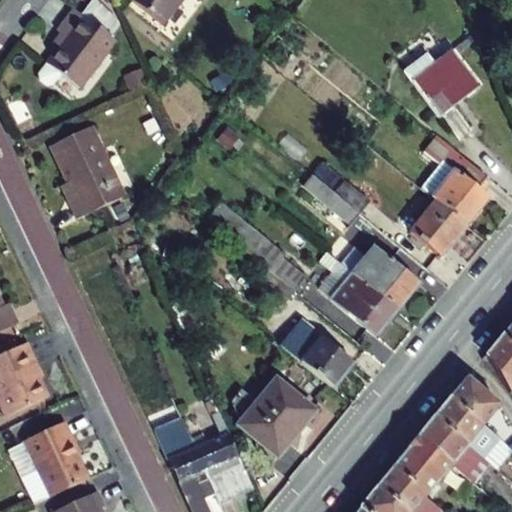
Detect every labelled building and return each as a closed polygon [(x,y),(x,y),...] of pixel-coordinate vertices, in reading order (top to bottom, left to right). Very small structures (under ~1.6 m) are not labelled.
[(182,0),(129,0),(162,26),(182,0)] [(78,90),(115,42),(74,10),(57,31),(67,39),(47,65),(78,90)] [(481,88),(453,51),(433,66),(411,82),(411,83),(438,119),(481,88)] [(411,82),(433,66),(426,56),(404,72),(411,82)] [(129,90),(147,83),(141,70),(124,77),(129,90)] [(216,93),(232,84),(227,74),(211,83),(216,93)] [(91,128),(49,147),(67,184),(83,218),(124,198),(91,128)] [(489,200),(477,190),(487,179),(437,137),(424,153),(439,166),(420,189),(435,201),(466,227),(489,200)] [(350,227),(359,216),(334,195),(312,177),(303,189),(350,227)] [(334,195),(359,216),(369,203),(345,183),(334,195)] [(75,221),(83,218),(67,184),(59,187),(75,221)] [(408,234),(439,260),(466,227),(435,201),(408,234)] [(264,268),(294,293),(304,280),(281,261),(284,258),(219,205),(206,221),(264,268)] [(175,260),(177,247),(166,245),(163,257),(175,260)] [(351,275),(396,312),(418,285),(373,248),(365,258),(355,250),(341,266),(344,269),(351,275)] [(341,266),(327,254),(319,264),(336,278),(344,269),(341,266)] [(284,305),(294,293),(264,268),(253,280),(284,305)] [(330,301),(351,275),(344,269),(336,278),(323,293),(326,297),(330,301)] [(389,320),(396,312),(351,275),(330,301),(375,338),(389,320)] [(0,334),(17,326),(10,312),(6,314),(0,301),(0,334)] [(400,314),(396,312),(389,320),(392,323),(400,314)] [(111,332),(124,366),(153,355),(140,321),(111,332)] [(280,346),(331,390),(352,365),(300,321),(280,346)] [(511,323),(503,334),(511,347),(511,323)] [(485,357),(511,396),(511,347),(503,334),(485,357)] [(0,356),(17,349),(13,341),(0,347),(0,356)] [(39,369),(27,344),(17,349),(0,356),(0,405),(6,418),(48,398),(35,371),(39,369)] [(466,380),(450,399),(490,433),(494,428),(486,422),(499,406),(466,380)] [(237,427),(276,459),(289,444),(291,446),(297,439),(292,436),(301,425),(303,427),(314,413),(275,381),(256,404),(239,424),(237,427)] [(239,424),(256,404),(241,391),(231,404),(239,424)] [(490,465),(497,471),(511,453),(490,433),(450,399),(434,419),(490,465)] [(205,405),(210,416),(218,413),(212,401),(205,405)] [(210,416),(221,438),(197,449),(207,472),(205,473),(215,496),(219,504),(252,489),(218,413),(210,416)] [(474,484),(490,465),(434,419),(418,438),(451,466),(474,484)] [(51,499),(86,482),(70,448),(74,446),(64,425),(25,443),(51,499)] [(208,511),(203,501),(215,496),(205,473),(207,472),(197,449),(194,450),(187,435),(177,439),(180,444),(172,448),(166,435),(156,439),(189,511),(208,511)] [(418,438),(391,471),(424,498),(451,466),(418,438)] [(402,511),(440,511),(441,511),(424,498),(391,471),(376,490),(402,511)] [(359,510),(361,511),(402,511),(376,490),(359,510)] [(98,511),(104,508),(97,493),(57,511),(98,511)]
